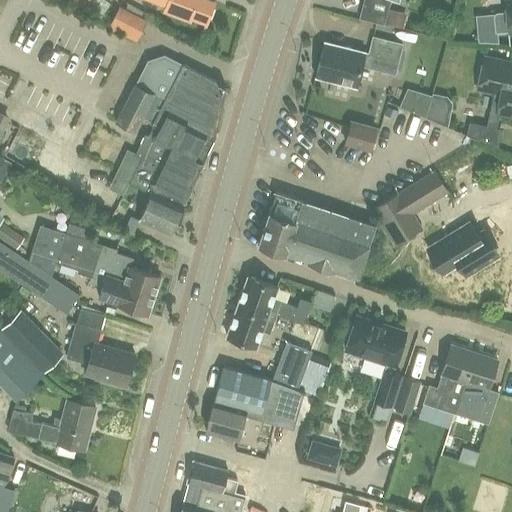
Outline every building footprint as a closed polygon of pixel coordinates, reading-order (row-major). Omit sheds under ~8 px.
[(209,0),(152,0),(166,5),(164,11),(185,19),(186,15),(206,23),(214,2),(209,0)] [(384,24),(386,15),(389,0),(362,0),(358,18),(384,24)] [(511,0),(506,0),(507,10),(496,11),(494,14),(496,31),(509,30),(511,29),(511,0)] [(146,20),(119,7),(108,27),(136,41),(146,20)] [(386,25),(409,31),(411,25),(404,24),(407,13),(390,9),(386,25)] [(494,14),(495,12),(475,14),(477,40),(498,41),(497,31),(495,31),(494,14)] [(356,86),(362,66),(395,74),(403,43),(373,36),(369,53),(365,52),(365,51),(325,41),(316,76),(356,86)] [(215,135),(226,88),(224,88),(226,85),(225,84),(222,83),(222,82),(182,62),(182,63),(181,64),(164,55),(148,60),(136,84),(118,121),(138,130),(143,120),(151,124),(148,134),(145,132),(135,155),(141,157),(133,174),(183,202),(183,201),(184,202),(189,191),(215,135)] [(511,61),(484,56),(478,87),(501,92),(498,110),(511,112),(511,61)] [(399,105),(425,116),(431,95),(407,87),(399,105)] [(446,94),(433,90),(425,116),(448,125),(452,102),(446,94)] [(0,132),(8,116),(0,112),(0,132)] [(345,142),(370,149),(376,128),(350,121),(345,142)] [(498,146),(501,128),(469,121),(466,134),(478,139),(479,138),(498,146)] [(0,154),(0,170),(5,173),(12,162),(0,154)] [(400,192),(374,209),(396,244),(421,228),(412,213),(449,192),(435,169),(399,190),(400,192)] [(183,202),(133,174),(124,194),(146,205),(139,221),(170,234),(183,204),(182,204),(183,202)] [(350,217),(326,209),(327,208),(302,200),(303,199),(276,190),(258,244),(285,253),(285,251),(308,259),(307,260),(334,269),(334,268),(358,276),(372,234),(375,224),(351,215),(350,217)] [(1,221),(0,222),(0,237),(16,248),(25,236),(1,221)] [(470,221),(435,242),(450,269),(468,258),(475,270),(502,254),(487,229),(478,234),(470,221)] [(55,259),(63,232),(41,225),(32,252),(55,259)] [(113,230),(109,241),(118,244),(122,234),(113,230)] [(94,274),(103,245),(63,232),(55,259),(80,267),(78,272),(92,276),(90,282),(102,286),(99,297),(117,303),(148,313),(154,294),(94,274)] [(69,308),(78,295),(0,242),(0,266),(50,300),(52,296),(69,308)] [(383,250),(380,245),(372,244),(369,255),(381,258),(383,250)] [(94,274),(154,294),(160,275),(130,266),(132,258),(115,252),(116,249),(103,245),(94,274)] [(248,274),(237,306),(255,312),(258,305),(276,312),(303,321),(311,300),(301,297),(298,306),(273,297),(277,284),(248,274)] [(255,312),(237,306),(227,335),(256,345),(262,327),(270,330),(276,312),(258,305),(255,312)] [(2,327),(44,372),(59,358),(61,350),(23,308),(2,327)] [(86,373),(112,380),(111,384),(122,387),(123,384),(127,385),(135,354),(98,343),(105,316),(81,309),(68,357),(89,363),(86,373)] [(431,310),(428,319),(445,325),(449,316),(431,310)] [(405,332),(356,314),(344,347),(349,349),(351,355),(360,358),(366,355),(387,362),(385,370),(384,370),(374,400),(391,407),(402,376),(391,372),(405,332)] [(2,327),(0,329),(0,380),(16,397),(44,372),(2,327)] [(399,371),(412,373),(419,336),(406,333),(399,371)] [(298,386),(310,354),(312,349),(287,340),(273,376),(298,386)] [(428,385),(423,402),(438,407),(440,400),(457,406),(474,352),(451,344),(442,373),(437,388),(428,385)] [(498,359),(474,352),(457,406),(454,413),(488,423),(499,392),(488,389),(498,359)] [(310,354),(298,386),(304,388),(318,393),(330,361),(310,354)] [(294,425),(304,389),(272,378),(223,365),(206,431),(237,439),(244,413),(251,415),(252,411),(261,413),(260,416),(294,425)] [(419,382),(403,377),(393,407),(409,412),(419,382)] [(316,398),(303,395),(297,414),(311,418),(316,398)] [(85,449),(96,405),(68,398),(63,417),(55,415),(52,423),(42,420),(41,423),(31,420),(32,414),(13,409),(8,430),(38,438),(58,442),(56,450),(58,453),(71,456),(74,454),(76,447),(85,449)] [(342,450),(311,440),(304,459),(337,469),(342,450)] [(14,455),(0,451),(0,479),(6,481),(14,455)] [(190,483),(185,502),(218,511),(241,511),(244,503),(243,503),(245,494),(234,491),(238,480),(226,477),(228,471),(193,461),(187,482),(190,483)] [(347,511),(349,511),(353,501),(345,499),(342,510),(347,511)] [(358,511),(361,503),(353,501),(349,511),(358,511)] [(218,511),(185,502),(181,511),(218,511)]
